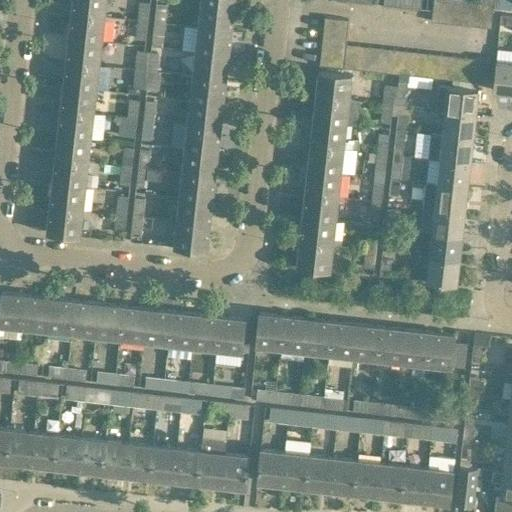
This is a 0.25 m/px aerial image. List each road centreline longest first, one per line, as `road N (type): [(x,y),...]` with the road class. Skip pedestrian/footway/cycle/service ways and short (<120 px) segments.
road 1 (residential): [(20,0),(0,214),(13,251),(223,273),(241,262),(250,231),(275,0)]
road 2 (residential): [(511,319),(499,315),(498,305),(511,150)]
